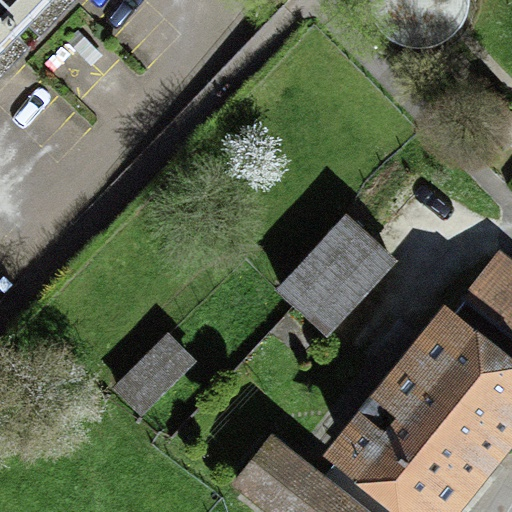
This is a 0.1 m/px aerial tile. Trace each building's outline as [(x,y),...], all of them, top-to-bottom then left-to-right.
[(0,0),(0,322),(3,319),(0,315),(0,74),(72,0),(0,0)] [(511,112),(498,97),(475,118),(507,151),(511,146),(511,112)] [(348,218),(280,290),(326,334),(394,262),(348,218)] [(511,333),(476,304),(352,449),(426,511),(475,511),(511,469),(511,333)] [(169,339),(116,390),(137,411),(190,361),(169,339)] [(399,511),(294,429),(252,483),(288,511),(399,511)]
